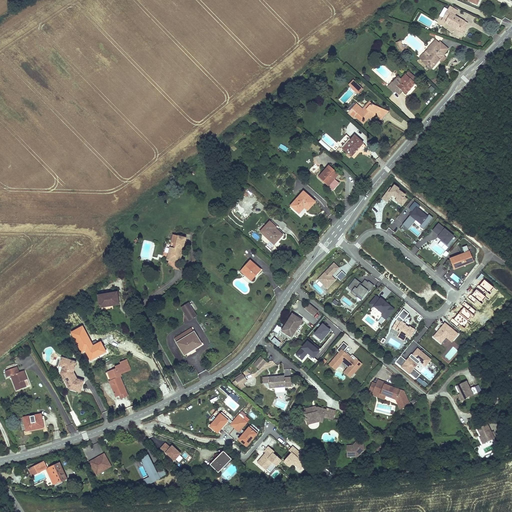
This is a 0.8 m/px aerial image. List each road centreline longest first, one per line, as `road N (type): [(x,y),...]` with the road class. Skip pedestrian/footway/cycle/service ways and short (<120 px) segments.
road 1 (tertiary): [(0,461),(106,428),(217,375),(249,348),(292,286)]
road 2 (residential): [(351,250),(425,314),(438,313),(450,293),(423,266),(380,233),(357,245)]
road 3 (residential): [(292,286),(425,394)]
road 4 (tertiary): [(333,235),(442,105)]
